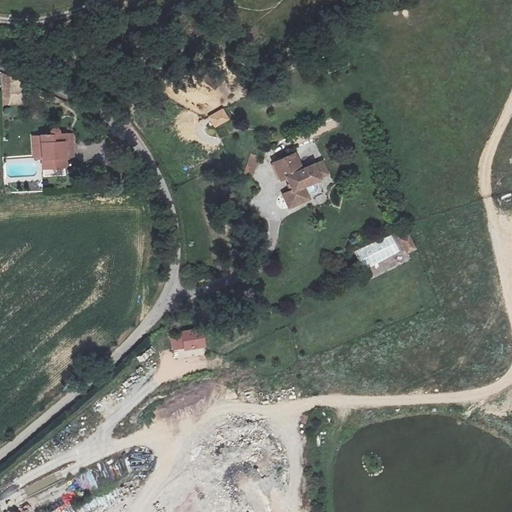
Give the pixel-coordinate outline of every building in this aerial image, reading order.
[(67,140),(40,141),(41,163),(59,163),(59,149),(68,149),(67,140)] [(253,178),(259,157),(250,155),(244,175),(253,178)] [(292,155),(271,164),(277,178),(283,176),(288,189),(279,192),(284,206),(305,197),(300,184),(315,178),(314,177),(323,173),(318,161),(310,165),(309,164),(297,169),(292,155)] [(410,234),(396,239),(403,255),(416,249),(410,234)] [(355,252),(363,271),(374,266),(366,247),(355,252)] [(173,353),(206,349),(203,330),(170,334),(173,353)] [(115,480),(123,477),(118,462),(110,465),(115,480)] [(25,490),(29,496),(48,484),(45,478),(25,490)] [(68,505),(78,498),(72,491),(63,498),(68,505)]
